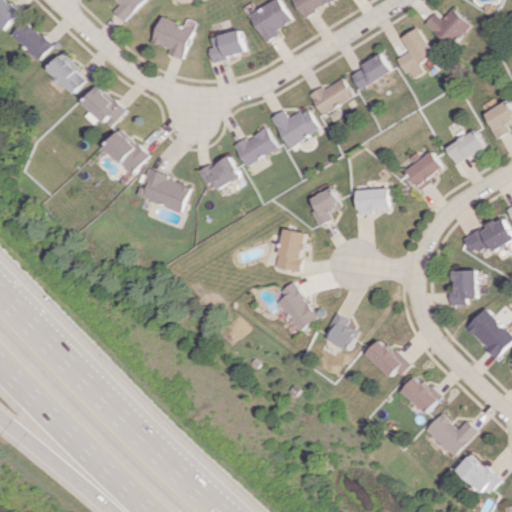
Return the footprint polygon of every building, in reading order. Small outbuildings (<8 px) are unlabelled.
[(24,11),(11,0),(0,0),(0,23),(7,30),(24,11)] [(117,11),(129,22),(149,0),(121,0),(125,3),(117,11)] [(297,20),(285,0),(278,0),(253,14),(269,42),(283,35),(280,29),(297,20)] [(298,0),(306,16),(340,1),(339,0),(298,0)] [(452,47),(474,25),(457,8),(445,19),(439,13),(428,23),(452,47)] [(156,40),(173,48),(172,53),(186,59),(199,30),(167,16),(156,40)] [(42,61),(57,45),(29,19),(15,35),(42,61)] [(400,57),(412,79),(426,72),(421,63),(437,54),(422,27),(404,37),(411,51),(400,57)] [(217,61),(251,53),(245,30),(215,36),(218,46),(214,47),(217,61)] [(367,68),(353,74),(359,88),(394,73),(384,51),(363,60),(367,68)] [(74,94),(89,80),(65,55),(50,69),(74,94)] [(322,113),(356,98),(346,78),(312,94),(322,113)] [(87,113),(101,126),(110,116),(117,121),(127,110),(99,85),(83,103),(90,110),(87,113)] [(511,132),(511,125),(511,124),(511,99),(488,114),(502,138),(511,132)] [(291,148),(322,128),(309,107),(291,118),(285,109),(272,118),(291,148)] [(279,150),(270,128),(235,144),(245,165),(279,150)] [(149,156),(121,129),(103,147),(132,174),(149,156)] [(490,147),(480,130),(450,146),(460,163),(490,147)] [(417,165),(410,169),(423,190),(436,182),(433,177),(447,168),(437,151),(425,158),(421,152),(412,157),(417,165)] [(219,190),(243,176),(231,156),(213,166),(212,164),(199,171),(208,186),(215,182),(219,190)] [(183,211),(192,185),(147,170),(138,197),(183,211)] [(344,207),(335,187),(309,199),(321,225),(335,219),(332,213),(344,207)] [(393,210),(392,187),(359,189),(360,212),(393,210)] [(469,238),(477,253),(493,245),(497,252),(511,243),(511,221),(509,217),(469,238)] [(310,233),(286,228),(279,267),(302,272),(310,233)] [(458,270),(459,292),(456,292),(456,304),(473,304),(473,298),(483,298),(482,270),(458,270)] [(282,301),(303,331),(323,318),(298,281),(284,290),(289,296),(282,301)] [(511,347),(511,328),(491,308),(472,328),(502,357),(511,347)] [(354,318),(339,312),(328,339),(356,350),(364,331),(351,326),(354,318)] [(398,379),(413,363),(386,338),(371,354),(398,379)] [(430,414),(445,398),(421,375),(406,391),(430,414)] [(470,420),(462,428),(446,413),(429,430),(457,456),(482,430),(470,420)] [(459,469),(488,496),(504,479),(488,465),(486,466),(473,454),(459,469)]
